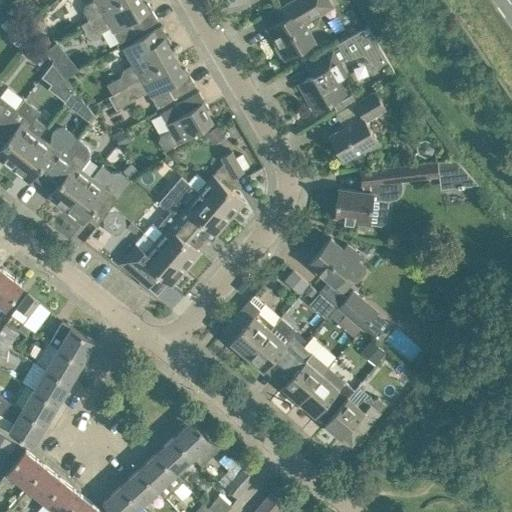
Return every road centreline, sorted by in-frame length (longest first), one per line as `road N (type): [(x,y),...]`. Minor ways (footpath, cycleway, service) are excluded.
road 1 (residential): [(162,347),(279,217),(287,190),(283,161),(192,0)]
road 2 (residential): [(350,511),(162,347)]
road 3 (residential): [(126,318),(0,217)]
road 4 (residential): [(56,444),(126,318)]
